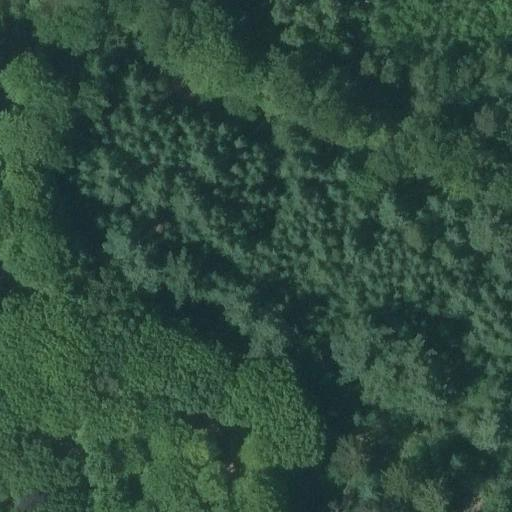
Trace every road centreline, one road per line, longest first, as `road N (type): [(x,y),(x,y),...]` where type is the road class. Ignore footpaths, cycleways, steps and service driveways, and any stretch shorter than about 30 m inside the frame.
road 1 (track): [(0,280),(383,445)]
road 2 (track): [(56,511),(0,278)]
road 3 (track): [(383,445),(496,511)]
